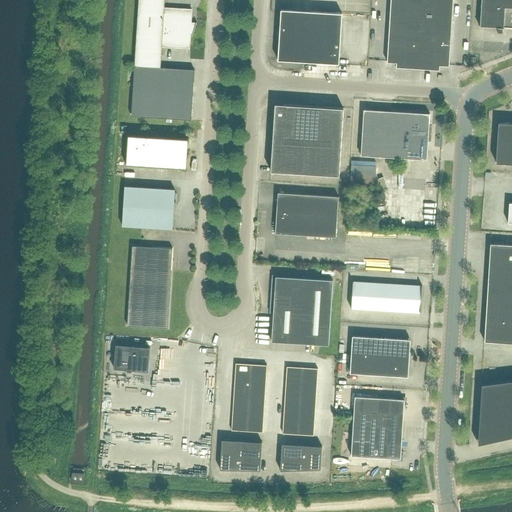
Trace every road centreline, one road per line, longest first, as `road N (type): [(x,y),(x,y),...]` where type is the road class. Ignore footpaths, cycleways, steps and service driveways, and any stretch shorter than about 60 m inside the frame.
road 1 (unclassified): [(448,511),(444,453),(468,96)]
road 2 (track): [(91,496),(337,507),(446,494)]
road 3 (unclassified): [(217,0),(199,304),(221,326)]
road 4 (unclassified): [(221,326),(237,320),(245,303),(255,81)]
road 5 (unclassified): [(468,96),(255,81)]
